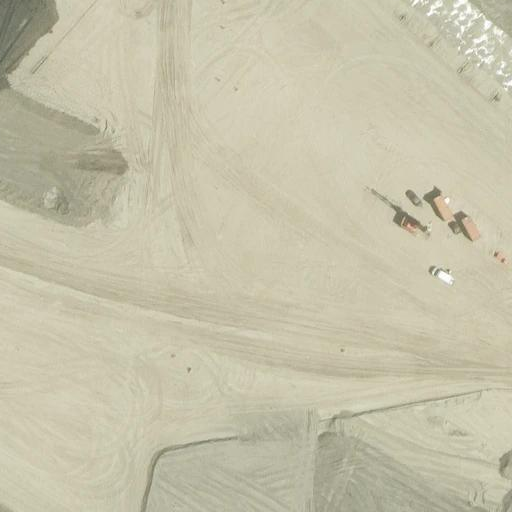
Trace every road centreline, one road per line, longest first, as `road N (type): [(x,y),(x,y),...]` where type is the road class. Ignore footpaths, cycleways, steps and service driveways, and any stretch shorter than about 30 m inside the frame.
road 1 (residential): [(227,0),(191,346)]
road 2 (residential): [(191,346),(379,371),(511,438)]
road 3 (residential): [(0,323),(191,346)]
road 4 (residential): [(191,346),(158,511)]
